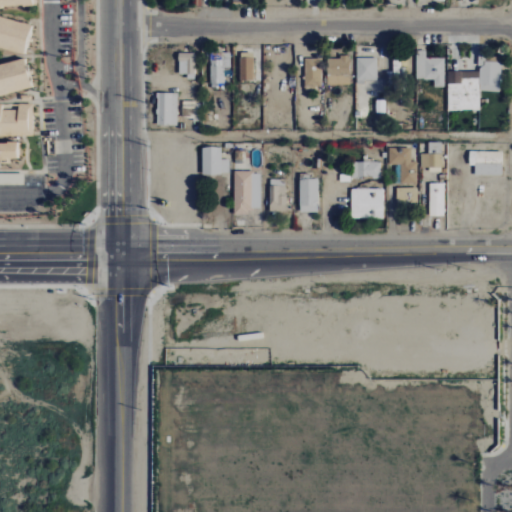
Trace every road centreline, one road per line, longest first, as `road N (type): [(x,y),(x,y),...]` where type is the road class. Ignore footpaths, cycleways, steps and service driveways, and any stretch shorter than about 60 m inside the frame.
road 1 (residential): [(116,27),(511,27)]
road 2 (secondary): [(120,248),(511,249)]
road 3 (tertiary): [(120,248),(120,511)]
road 4 (secondary): [(116,0),(120,248)]
road 5 (secondary): [(0,248),(120,248)]
